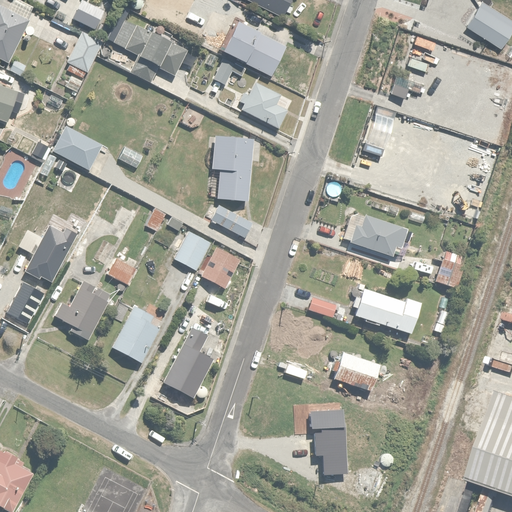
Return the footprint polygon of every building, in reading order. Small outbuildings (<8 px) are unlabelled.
[(285,0),(244,0),(279,15),(285,0)] [(101,12),(78,1),(70,19),(56,12),(50,25),(68,34),(73,24),(91,33),(101,12)] [(23,21),(0,11),(0,58),(6,61),(23,21)] [(185,54),(121,22),(109,45),(133,57),(124,74),(146,85),(154,69),(171,77),(177,64),(189,70),(193,61),(183,57),(185,54)] [(277,44),(231,24),(219,51),(265,71),(277,44)] [(101,41),(78,30),(63,62),(85,73),(101,41)] [(10,60),(6,69),(20,76),(24,66),(10,60)] [(243,71),(220,60),(209,80),(223,87),(229,74),(239,79),(243,71)] [(80,82),(68,76),(62,89),(74,94),(80,82)] [(276,96),(246,83),(235,108),(265,121),(276,96)] [(0,121),(2,122),(7,105),(17,109),(22,94),(0,86),(0,121)] [(97,135),(60,118),(48,142),(86,160),(97,135)] [(243,201),(246,138),(208,136),(207,169),(214,169),(213,200),(243,201)] [(28,155),(42,163),(49,151),(35,143),(28,155)] [(139,157),(121,148),(114,160),(132,170),(139,157)] [(81,175),(67,168),(56,188),(69,196),(81,175)] [(134,217),(140,205),(98,181),(93,190),(101,195),(89,216),(110,228),(120,209),(134,217)] [(249,225),(215,205),(205,221),(239,241),(249,225)] [(155,232),(164,213),(151,207),(142,226),(155,232)] [(395,228),(349,215),(342,242),(388,255),(395,228)] [(179,224),(168,218),(163,227),(174,233),(179,224)] [(59,235),(44,228),(38,238),(23,231),(14,247),(28,254),(21,270),(27,273),(25,276),(33,280),(35,276),(49,283),(73,235),(62,229),(59,235)] [(208,245),(186,233),(171,260),(193,272),(208,245)] [(236,261),(211,248),(196,277),(221,290),(236,261)] [(441,285),(454,289),(461,266),(456,265),(459,254),(442,249),(433,276),(443,280),(441,285)] [(113,256),(104,273),(125,285),(134,269),(113,256)] [(80,335),(100,296),(72,283),(53,322),(80,335)] [(412,309),(359,291),(350,316),(404,334),(412,309)] [(332,305),(308,298),(305,310),(329,317),(332,305)] [(511,307),(509,307),(507,314),(502,313),(500,321),(511,324),(511,307)] [(135,364),(156,326),(129,311),(108,349),(135,364)] [(443,326),(432,323),(429,332),(440,336),(443,326)] [(202,335),(184,327),(160,385),(193,398),(205,369),(190,363),(202,335)] [(374,365),(335,353),(328,377),(366,389),(374,365)] [(511,399),(492,393),(464,479),(511,494),(511,399)] [(0,511),(8,511),(27,474),(0,460),(0,511)] [(467,511),(476,489),(466,486),(456,511),(484,511),(491,497),(479,493),(472,511),(467,511)]
